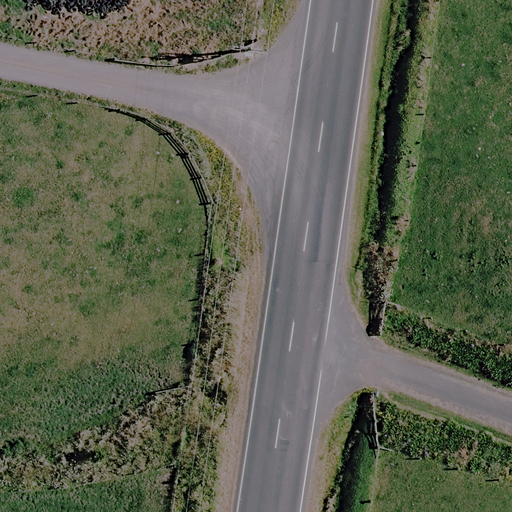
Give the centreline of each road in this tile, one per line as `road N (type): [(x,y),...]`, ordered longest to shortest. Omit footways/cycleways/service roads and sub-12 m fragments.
road 1 (unclassified): [(276,511),(343,0)]
road 2 (track): [(327,125),(0,57)]
